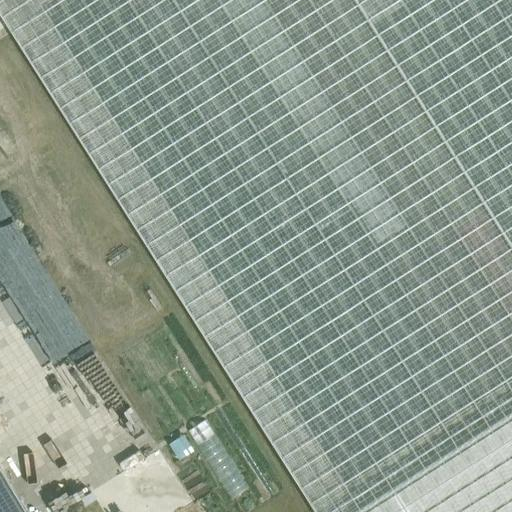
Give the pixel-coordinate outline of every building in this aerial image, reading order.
[(357,511),(511,414),(511,0),(0,0),(0,15),(6,25),(314,511),(357,511)] [(77,194),(58,204),(64,215),(83,204),(77,194)] [(53,343),(59,353),(90,335),(84,325),(53,343)] [(511,511),(511,414),(357,511),(511,511)] [(138,447),(116,456),(122,469),(144,460),(138,447)] [(0,511),(27,511),(11,485),(0,468),(0,511)]
